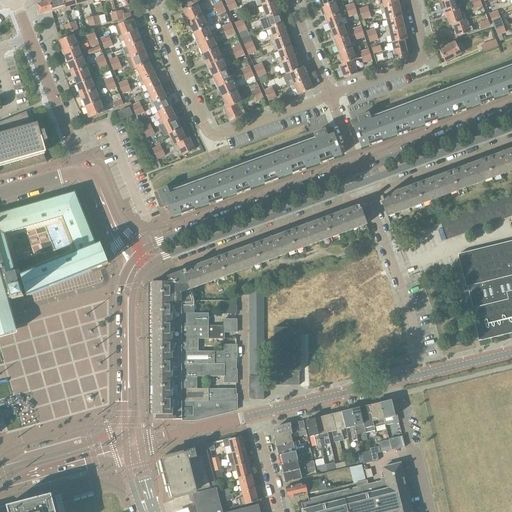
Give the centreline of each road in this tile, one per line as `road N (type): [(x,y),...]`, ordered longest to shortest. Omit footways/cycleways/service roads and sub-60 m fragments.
road 1 (residential): [(278,511),(254,415),(392,381),(429,511)]
road 2 (tertiary): [(357,169),(140,251)]
road 3 (tertiary): [(145,265),(362,183)]
road 4 (residential): [(421,359),(362,183)]
road 5 (tertiary): [(511,113),(357,169)]
road 6 (tertiary): [(362,183),(511,128)]
road 7 (residential): [(329,95),(420,61),(411,0)]
road 8 (residential): [(216,135),(176,67),(151,0)]
road 9 (residential): [(81,171),(30,38)]
road 10 (tertiary): [(0,485),(125,447)]
road 11 (tertiary): [(123,433),(0,472)]
